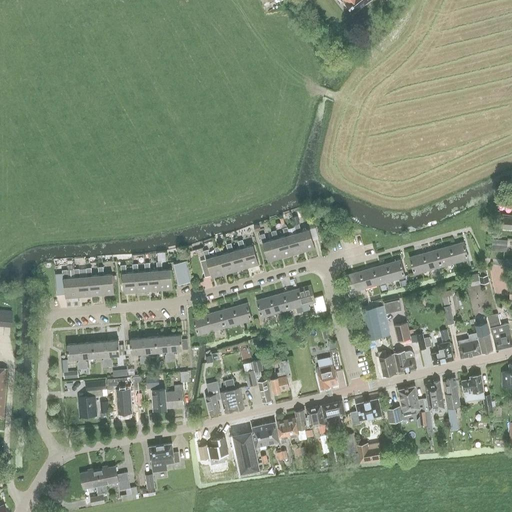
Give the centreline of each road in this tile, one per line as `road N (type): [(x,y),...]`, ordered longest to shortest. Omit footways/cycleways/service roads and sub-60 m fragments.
road 1 (residential): [(59,457),(42,430),(45,314),(182,301),(325,263),(357,389)]
road 2 (residential): [(357,389),(59,457)]
road 3 (residential): [(511,352),(357,389)]
